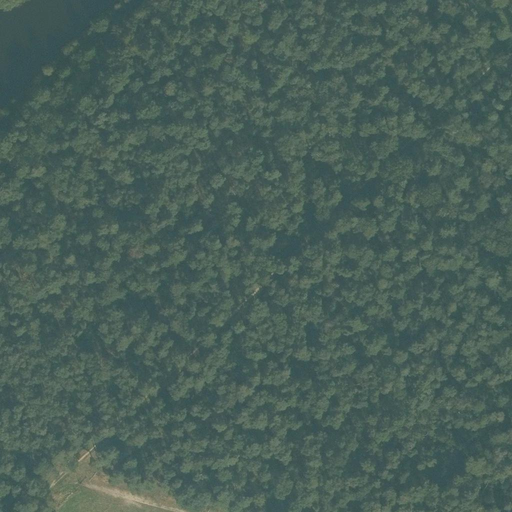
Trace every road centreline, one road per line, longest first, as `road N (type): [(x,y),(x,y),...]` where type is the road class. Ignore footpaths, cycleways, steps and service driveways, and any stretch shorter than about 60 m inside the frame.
road 1 (track): [(70,474),(511,46)]
road 2 (track): [(0,173),(177,0)]
road 3 (track): [(70,474),(212,511)]
